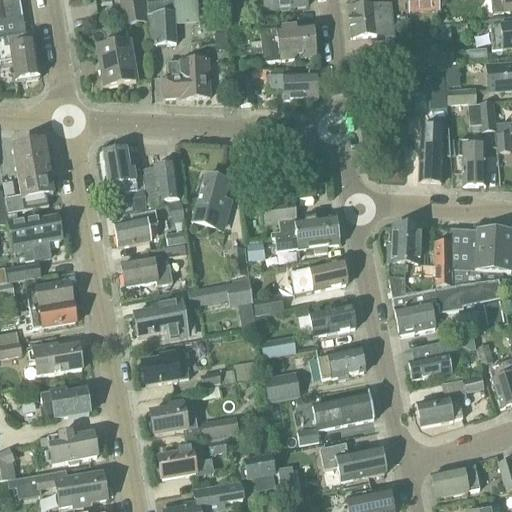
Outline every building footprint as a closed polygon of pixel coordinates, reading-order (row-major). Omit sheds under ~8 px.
[(0,0),(0,66),(12,65),(15,84),(26,82),(29,85),(36,84),(37,80),(40,80),(32,38),(25,39),(17,0),(0,0)] [(119,0),(124,29),(146,25),(141,0),(119,0)] [(239,30),(236,0),(222,0),(225,31),(239,30)] [(263,0),(265,13),(275,12),(275,13),(279,13),(281,15),(288,15),(289,11),(305,10),(305,6),(307,5),(306,0),(263,0)] [(407,0),(405,0),(406,15),(436,13),(435,0),(407,0)] [(511,0),(499,0),(500,0),(490,1),(491,17),(501,16),(511,15),(511,0)] [(172,6),(174,30),(199,29),(197,5),(172,6)] [(174,30),(172,6),(146,8),(147,18),(152,18),(154,49),(175,48),(174,30)] [(350,43),(373,40),(373,46),(392,44),(388,8),(375,9),(347,13),(348,23),(347,23),(348,32),(349,31),(350,43)] [(501,55),(511,53),(511,27),(498,28),(498,29),(488,30),(490,55),(501,54),(501,55)] [(314,47),(312,29),(259,34),(260,46),(249,47),(250,55),(261,53),(314,47)] [(104,93),(135,87),(128,47),(97,53),(104,93)] [(315,61),(314,47),(261,53),(262,67),(279,65),(315,61)] [(370,80),(384,79),(382,57),(369,58),(370,80)] [(192,59),(184,60),(185,65),(165,67),(166,81),(160,81),(162,103),(180,102),(180,104),(209,102),(206,64),(204,64),(203,59),(192,59)] [(241,64),(242,75),(259,74),(258,63),(241,64)] [(498,96),(511,95),(511,69),(511,68),(497,69),(497,72),(487,72),(488,95),(498,94),(498,96)] [(283,105),(316,104),(315,77),(266,79),(266,95),(282,95),(283,105)] [(421,80),(411,82),(414,101),(422,99),(421,91),(422,91),(421,80)] [(442,80),(424,81),(427,115),(445,113),(442,80)] [(239,109),(252,109),(251,85),(237,86),(239,109)] [(475,108),(474,93),(444,95),(445,110),(475,108)] [(492,136),(495,135),(492,108),(468,110),(469,131),(479,130),(479,136),(492,136)] [(496,138),(511,136),(511,126),(495,127),(496,138)] [(421,130),(419,155),(418,186),(440,187),(442,161),(449,161),(448,133),(443,134),(443,131),(421,130)] [(509,154),(508,140),(497,141),(498,155),(509,154)] [(462,190),(485,190),(485,161),(485,150),(471,150),(471,144),(457,144),(458,161),(462,161),(462,190)] [(19,189),(50,184),(44,146),(13,152),(19,189)] [(148,209),(143,195),(137,196),(134,174),(130,175),(126,155),(102,159),(107,190),(122,188),(124,198),(131,197),(134,215),(149,213),(148,209)] [(143,195),(148,209),(179,205),(174,169),(152,172),(152,173),(141,174),(143,195)] [(193,223),(220,230),(223,219),(227,207),(223,206),(228,189),(217,186),(217,182),(210,180),(207,183),(204,182),(196,212),(193,223)] [(50,184),(19,189),(21,200),(5,203),(8,218),(49,211),(47,200),(53,199),(50,184)] [(279,237),(335,232),(334,222),(330,220),(293,225),(291,203),(262,206),(265,229),(278,227),(279,237)] [(172,228),(184,226),(182,207),(169,208),(172,228)] [(118,252),(149,246),(147,230),(157,229),(155,217),(130,221),(131,226),(114,229),(118,252)] [(27,226),(19,227),(6,229),(11,258),(24,255),(26,265),(50,261),(48,252),(49,252),(48,248),(61,246),(57,221),(38,224),(38,221),(26,223),(27,226)] [(404,284),(403,284),(405,232),(403,232),(403,229),(395,229),(394,231),(390,231),(390,236),(388,236),(387,244),(390,245),(390,251),(387,251),(386,268),(387,269),(386,282),(387,282),(391,304),(405,302),(404,284)] [(335,232),(279,237),(270,238),(270,243),(274,242),(275,256),(297,253),(297,254),(337,249),(335,232)] [(420,232),(405,232),(403,284),(404,284),(405,302),(432,296),(434,296),(434,291),(434,272),(421,272),(422,252),(419,252),(420,232)] [(511,237),(449,234),(450,248),(451,291),(456,291),(458,291),(497,286),(497,277),(509,277),(511,238),(511,237)] [(167,251),(183,248),(187,248),(185,236),(165,240),(167,251)] [(264,264),(261,245),(245,247),(247,267),(264,264)] [(451,291),(450,248),(433,247),(434,291),(451,291)] [(163,263),(174,261),(172,250),(161,252),(162,262),(163,263)] [(232,282),(246,279),(243,254),(229,255),(232,282)] [(156,291),(171,289),(168,271),(164,272),(163,263),(162,262),(152,263),(121,268),(125,292),(155,287),(156,291)] [(345,289),(340,265),(308,272),(309,273),(299,275),(303,296),(313,294),(313,295),(345,289)] [(38,269),(18,272),(5,274),(8,288),(40,283),(38,269)] [(246,308),(242,286),(188,296),(191,311),(228,304),(229,312),(246,308)] [(497,286),(458,291),(456,291),(450,293),(434,296),(432,296),(434,305),(435,308),(437,308),(437,316),(439,316),(462,312),(462,309),(501,301),(497,286)] [(0,301),(13,300),(11,287),(0,289),(0,301)] [(30,315),(71,308),(68,287),(36,292),(36,293),(26,295),(30,315)] [(427,334),(434,330),(429,305),(434,305),(432,296),(405,302),(391,304),(398,340),(427,334)] [(277,302),(251,308),(253,321),(279,316),(277,302)] [(499,303),(488,306),(493,328),(504,326),(499,303)] [(170,335),(181,334),(176,306),(152,310),(153,314),(133,317),(135,327),(132,331),(134,338),(138,340),(138,342),(170,336),(170,335)] [(75,328),(71,308),(30,315),(33,334),(43,332),(43,334),(75,328)] [(354,333),(349,309),(317,315),(317,317),(308,319),(312,340),(322,338),(322,339),(354,333)] [(262,362),(293,356),(290,341),(259,346),(262,362)] [(0,364),(22,360),(19,348),(0,350),(0,364)] [(479,369),(492,365),(488,348),(485,349),(475,351),(479,369)] [(48,380),(81,375),(81,372),(83,369),(82,363),(79,362),(77,350),(58,353),(57,349),(43,351),(43,352),(33,354),(35,367),(45,365),(48,380)] [(363,376),(358,353),(327,359),(327,360),(316,362),(321,384),(331,382),(331,383),(363,376)] [(178,385),(189,383),(184,355),(173,357),(160,359),(160,363),(142,366),(144,377),(140,379),(141,386),(145,388),(146,391),(178,386),(178,385)] [(447,359),(408,367),(411,385),(451,377),(447,359)] [(491,383),(491,384),(500,413),(511,409),(511,374),(510,367),(488,373),(491,383)] [(200,380),(202,391),(220,388),(218,377),(200,380)] [(296,404),(291,379),(260,385),(264,410),(296,404)] [(458,386),(461,399),(479,395),(477,382),(458,386)] [(33,391),(17,393),(19,408),(36,406),(33,391)] [(40,398),(42,411),(53,409),(55,424),(89,418),(88,415),(90,412),(89,406),(86,405),(85,394),(66,397),(65,393),(50,395),(50,396),(40,398)] [(373,424),(368,398),(336,405),(336,406),(325,408),(329,432),(341,429),(341,431),(373,424)] [(447,402),(440,403),(416,408),(420,432),(452,426),(452,425),(461,423),(458,405),(448,407),(447,402)] [(187,434),(197,433),(192,405),(181,406),(169,408),(169,412),(151,416),(152,426),(149,429),(150,437),(154,438),(154,440),(187,435),(187,434)] [(234,422),(200,428),(203,444),(237,439),(234,422)] [(298,448),(318,445),(316,432),(296,435),(298,448)] [(58,440),(48,442),(53,469),(63,467),(63,468),(68,467),(69,469),(79,468),(78,465),(96,462),(96,459),(98,457),(97,451),(94,449),(92,437),(73,441),(72,437),(58,440)] [(210,459),(226,456),(224,445),(208,448),(210,459)] [(162,486),(196,480),(194,468),(202,467),(200,454),(191,455),(191,451),(176,453),(177,457),(158,461),(159,472),(157,476),(158,481),(162,483),(162,486)] [(384,478),(379,452),(347,458),(347,460),(335,462),(340,485),(352,483),(352,484),(384,478)] [(14,465),(9,454),(8,453),(0,456),(0,486),(15,484),(12,467),(14,465)] [(248,483),(275,479),(271,459),(244,464),(248,483)] [(508,495),(511,493),(511,465),(511,463),(500,467),(508,495)] [(430,480),(431,484),(435,503),(466,497),(467,497),(479,494),(474,471),(447,476),(430,480)] [(89,508),(106,505),(101,478),(68,483),(68,484),(62,485),(65,498),(71,497),(72,511),(84,511),(90,511),(89,508)] [(193,496),(195,506),(184,508),(184,511),(182,511),(223,511),(223,508),(247,504),(244,487),(216,492),(193,496)] [(281,501),(294,499),(292,489),(280,491),(281,501)] [(390,511),(387,496),(371,499),(370,496),(354,499),(341,502),(342,511),(390,511)]
